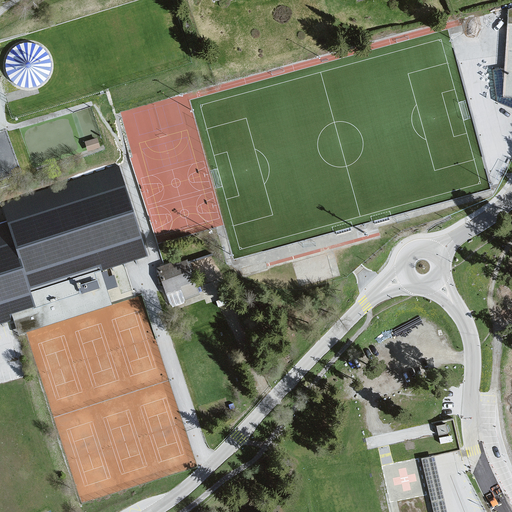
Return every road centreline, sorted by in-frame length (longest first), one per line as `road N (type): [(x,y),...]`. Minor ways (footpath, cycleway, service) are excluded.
road 1 (tertiary): [(407,275),(373,297),(155,511)]
road 2 (tertiary): [(500,511),(470,436),(472,344),(432,279)]
road 3 (track): [(473,354),(430,359),(371,395),(386,459)]
